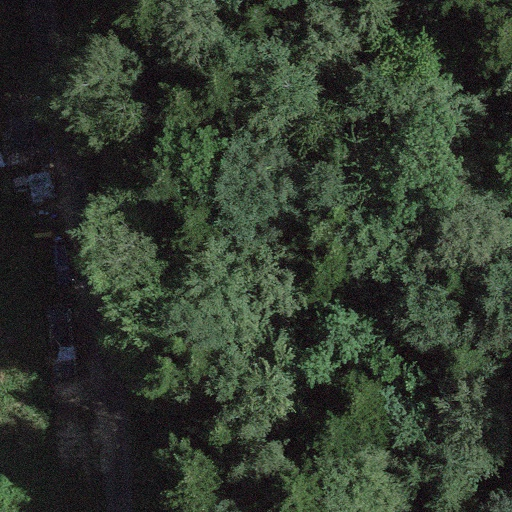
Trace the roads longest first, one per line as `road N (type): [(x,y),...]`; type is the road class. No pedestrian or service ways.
road 1 (track): [(38,0),(94,309),(110,448),(108,511)]
road 2 (track): [(511,135),(423,0)]
